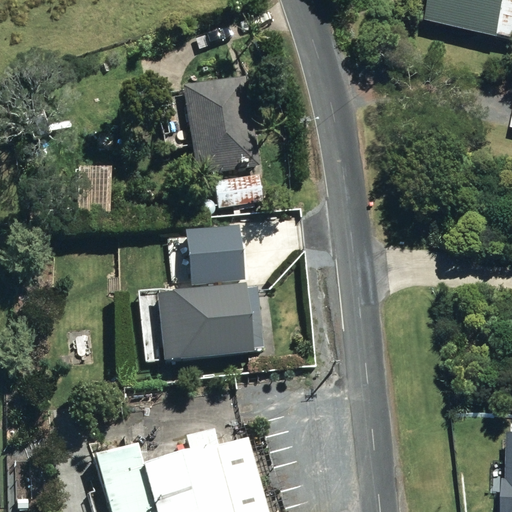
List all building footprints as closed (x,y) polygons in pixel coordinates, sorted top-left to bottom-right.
[(504,36),(511,38),(511,0),(435,0),(430,21),(503,39),(504,36)] [(184,89),(200,178),(262,168),(247,79),(184,89)] [(216,183),(219,210),(265,204),(261,176),(216,183)] [(197,245),(199,273),(241,269),(239,241),(197,245)] [(158,296),(166,364),(255,355),(248,286),(158,296)] [(96,457),(111,511),(268,511),(249,440),(146,468),(139,445),(96,457)] [(25,496),(18,496),(17,511),(32,511),(32,501),(25,502),(25,496)]
